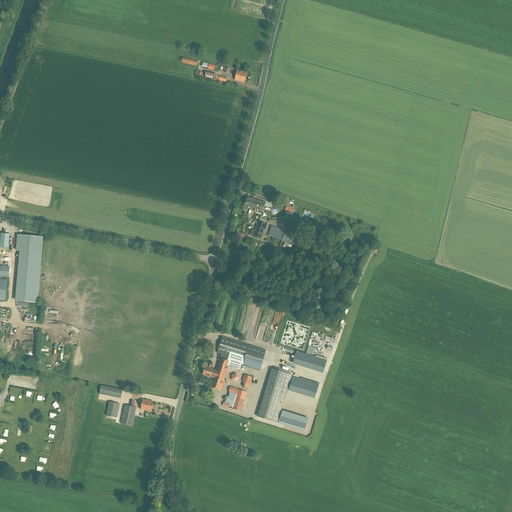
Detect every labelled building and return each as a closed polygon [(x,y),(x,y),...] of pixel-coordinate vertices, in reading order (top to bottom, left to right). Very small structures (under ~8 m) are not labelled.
[(198,61),(182,57),(181,63),(197,67),(198,61)] [(244,82),(247,73),(237,71),(234,80),(244,82)] [(249,209),(253,199),(247,196),(243,207),(249,209)] [(253,199),(249,209),(255,212),(258,202),(260,203),(260,201),(253,199)] [(262,214),(265,203),(260,201),(260,203),(258,202),(255,212),(262,214)] [(278,214),(279,209),(276,205),(271,206),(270,211),(273,214),(278,214)] [(294,208),(292,208),(286,206),(284,211),(285,211),(292,214),(294,208)] [(255,227),(265,231),(267,225),(257,222),(255,227)] [(280,240),(284,231),(271,226),(269,232),(270,233),(268,236),(280,240)] [(264,235),(254,231),(252,236),(262,239),(264,235)] [(1,233),(0,247),(8,247),(9,234),(1,233)] [(293,236),(285,233),(281,241),(289,244),(293,236)] [(17,302),(37,303),(43,238),(17,236),(16,251),(22,251),(17,302)] [(0,300),(6,301),(7,280),(0,278),(0,275),(1,276),(8,276),(9,267),(2,266),(0,265),(0,300)] [(219,358),(215,370),(213,378),(210,388),(221,391),(228,367),(241,371),(243,366),(259,371),(266,350),(222,337),(217,352),(221,354),(220,358),(219,358)] [(296,351),(292,363),(323,372),(327,360),(296,351)] [(277,423),(292,375),(273,369),(258,417),(277,423)] [(250,384),(251,384),(253,378),(245,375),(243,380),(246,381),(244,387),(248,388),(250,384)] [(293,377),(289,390),(315,397),(319,386),(293,377)] [(99,394),(121,398),(122,390),(101,386),(99,394)] [(247,392),(230,387),(228,393),(236,395),(232,408),(241,411),(247,392)] [(151,411),(153,402),(142,400),(140,409),(151,411)] [(116,418),(119,404),(109,402),(106,416),(116,418)] [(132,426),(136,408),(125,405),(121,424),(132,426)] [(282,411),(278,424),(305,432),(309,419),(282,411)]
